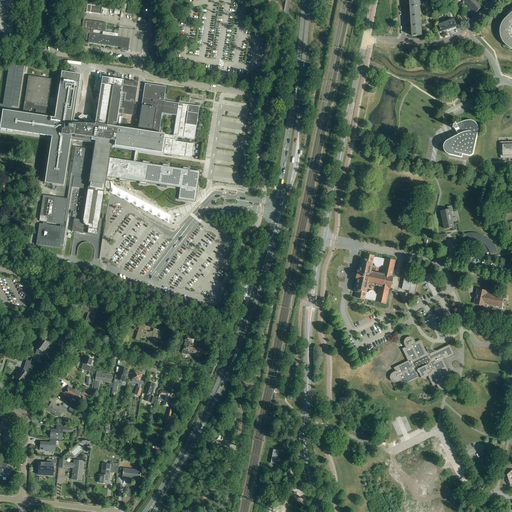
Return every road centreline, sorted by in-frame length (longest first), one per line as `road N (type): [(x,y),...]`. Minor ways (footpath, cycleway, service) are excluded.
road 1 (primary): [(275,213),(207,405),(144,511)]
road 2 (primary): [(154,511),(242,339),(282,213)]
road 3 (residential): [(82,344),(37,277),(225,334)]
road 4 (primary): [(304,0),(278,203)]
road 5 (primary): [(284,203),(309,0)]
road 6 (tertiary): [(364,40),(323,238)]
road 7 (unclassified): [(511,274),(323,238)]
road 8 (tertiary): [(318,511),(303,442),(308,347)]
road 9 (residential): [(430,170),(445,115),(499,77)]
